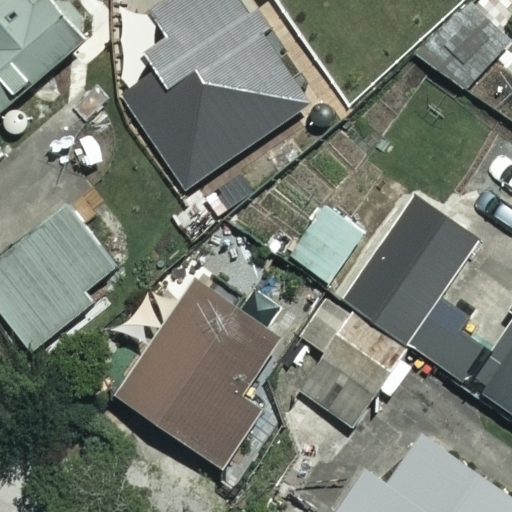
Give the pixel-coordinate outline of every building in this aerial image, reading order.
[(0,110),(84,37),(51,0),(0,0),(0,156),(4,153),(0,148),(0,110)] [(125,273),(67,201),(0,254),(0,308),(31,348),(125,273)] [(511,273),(428,217),(395,266),(375,253),(343,300),(511,412),(511,273)] [(242,390),(280,335),(203,281),(122,396),(227,470),(269,409),(242,390)] [(405,348),(327,297),(302,336),(330,354),(304,395),(353,427),(405,348)] [(511,511),(511,494),(424,434),(370,511),(511,511)]
